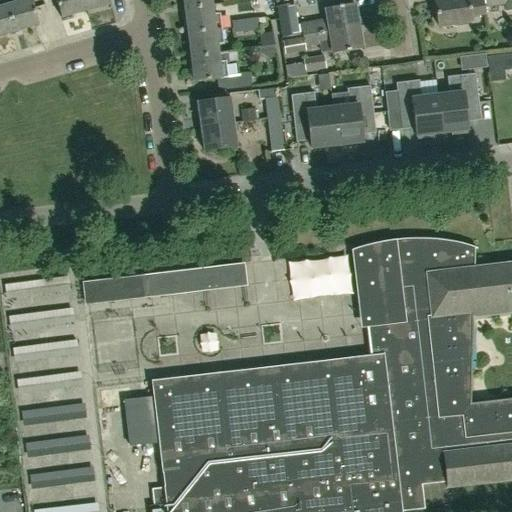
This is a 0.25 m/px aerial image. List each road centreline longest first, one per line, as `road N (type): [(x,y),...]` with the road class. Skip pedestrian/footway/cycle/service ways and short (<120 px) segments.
road 1 (residential): [(171,202),(511,165)]
road 2 (residential): [(171,202),(147,31)]
road 3 (residential): [(0,220),(171,202)]
road 4 (residential): [(0,74),(147,31)]
